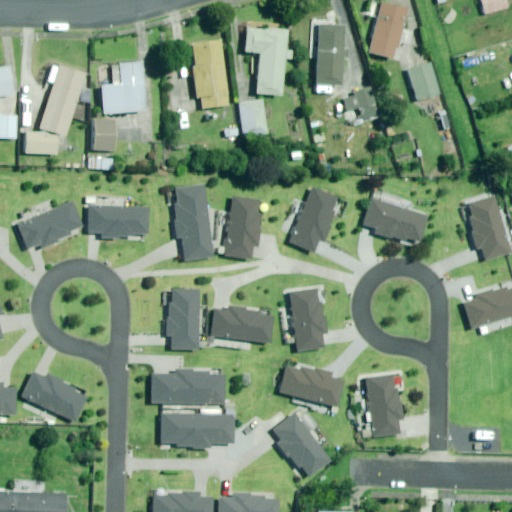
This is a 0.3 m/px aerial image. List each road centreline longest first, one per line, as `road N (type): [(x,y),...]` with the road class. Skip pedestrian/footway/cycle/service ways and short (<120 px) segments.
road 1 (residential): [(120,376),(120,302),(104,274),(80,266),(59,273),(42,309),(64,344),(105,357)]
road 2 (residential): [(440,368),(422,351),(368,334),(360,315),(371,279),(387,269),(430,277),(442,304)]
road 3 (residential): [(120,376),(117,511)]
road 4 (residential): [(123,4),(0,8)]
